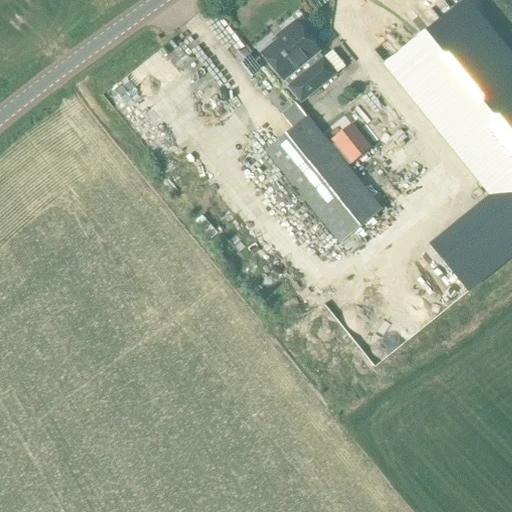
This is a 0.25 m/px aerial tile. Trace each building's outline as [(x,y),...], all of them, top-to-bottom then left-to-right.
[(511,60),(470,8),(392,71),(511,218),(511,60)] [(339,75),(296,22),(283,32),(285,35),(261,54),(302,104),(339,75)] [(406,127),(411,123),(364,64),(347,77),(360,94),(345,107),(377,147),(370,153),(404,196),(445,163),(432,147),(426,151),(406,127)] [(234,142),(211,115),(218,110),(207,96),(177,121),(210,161),(234,142)] [(293,129),(265,151),(340,245),(383,211),(380,206),(350,169),(339,155),(332,146),(309,117),(307,118),(296,104),(282,115),(293,129)] [(353,124),(331,140),(334,144),(332,146),(339,155),(341,153),(350,165),(372,149),(353,124)]
